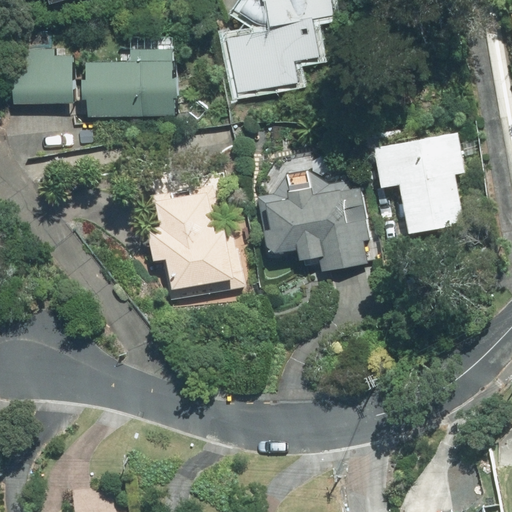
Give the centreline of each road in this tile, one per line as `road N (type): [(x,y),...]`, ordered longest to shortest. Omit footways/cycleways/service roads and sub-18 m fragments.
road 1 (residential): [(176,396),(254,425),(335,421),(455,385),(511,328)]
road 2 (residential): [(176,396),(0,151)]
road 3 (residential): [(23,358),(176,396)]
